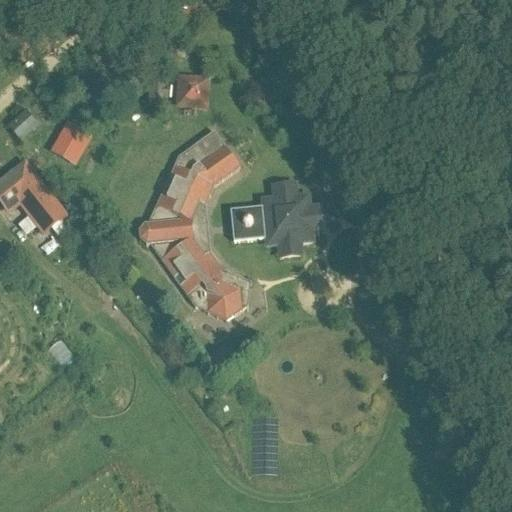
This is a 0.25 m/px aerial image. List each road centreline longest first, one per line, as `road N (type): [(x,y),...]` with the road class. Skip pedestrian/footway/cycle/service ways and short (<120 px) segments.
road 1 (track): [(511,450),(439,273),(359,106),(297,0)]
road 2 (track): [(473,0),(458,61),(461,268),(479,384)]
